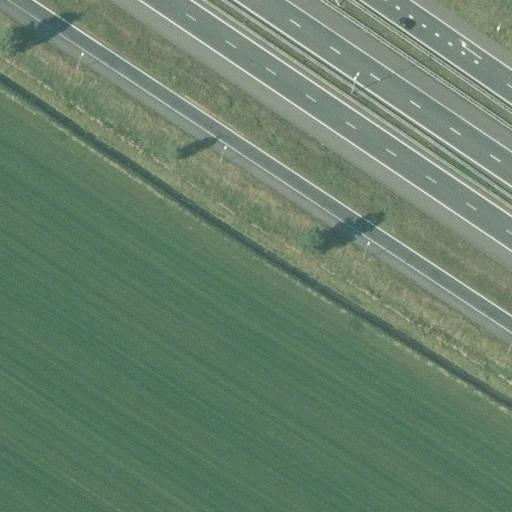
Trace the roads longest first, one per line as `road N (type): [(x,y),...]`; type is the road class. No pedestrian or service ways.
road 1 (motorway): [(16,0),(511,328)]
road 2 (motorway): [(163,0),(511,236)]
road 3 (motorway): [(511,170),(258,0)]
road 4 (motorway): [(511,97),(369,0)]
